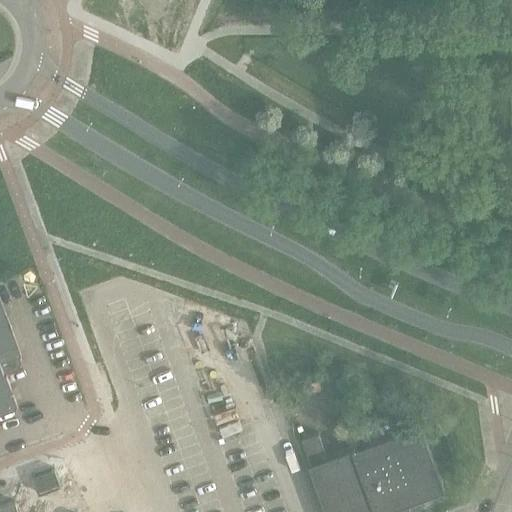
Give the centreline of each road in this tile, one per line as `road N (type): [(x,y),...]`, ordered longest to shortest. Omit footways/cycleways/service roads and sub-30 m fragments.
road 1 (secondary): [(8,95),(323,265),(351,290),(437,328),(511,349)]
road 2 (secondary): [(511,305),(218,170),(32,58)]
road 3 (unclassified): [(143,461),(90,299)]
